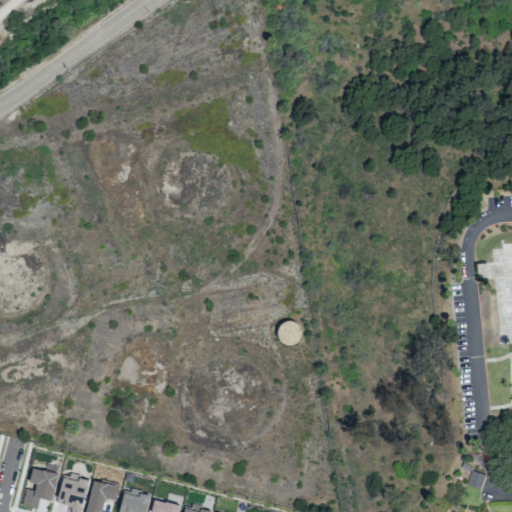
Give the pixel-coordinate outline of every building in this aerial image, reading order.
[(22,506),(35,508),(38,496),(51,498),(56,473),(31,468),(28,482),(36,483),(34,491),(25,489),(22,506)] [(484,475),(471,470),(466,485),(479,489),(484,475)] [(63,473),(55,502),(70,506),(69,510),(76,511),(79,511),(88,480),(63,473)] [(86,510),(95,511),(99,511),(103,497),(111,499),(113,485),(92,481),(86,510)] [(118,509),(132,511),(144,511),(148,494),(122,489),(118,509)] [(152,511),(178,511),(178,502),(152,503),(152,511)]
